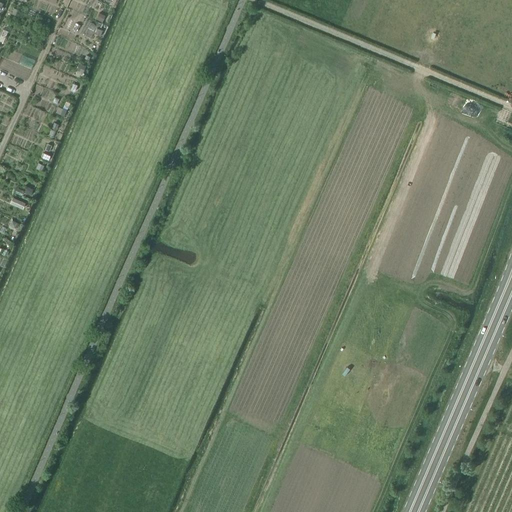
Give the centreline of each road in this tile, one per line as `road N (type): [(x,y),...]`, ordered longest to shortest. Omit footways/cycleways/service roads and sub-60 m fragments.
road 1 (track): [(511,107),(255,0)]
road 2 (primary): [(511,259),(405,511)]
road 3 (primary): [(422,511),(511,303)]
road 4 (track): [(66,0),(0,153)]
